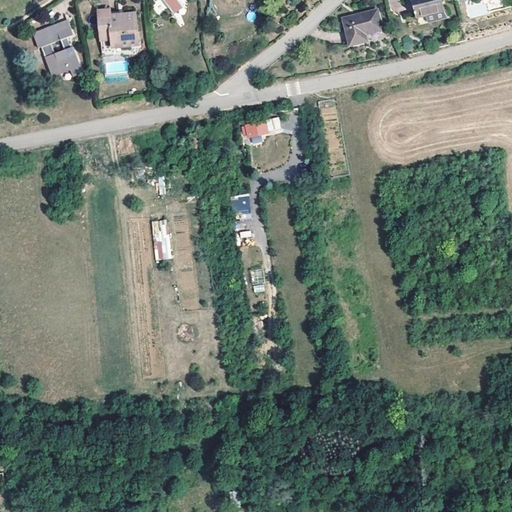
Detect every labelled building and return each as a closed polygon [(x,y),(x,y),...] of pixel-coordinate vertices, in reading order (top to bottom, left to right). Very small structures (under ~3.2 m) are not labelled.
[(160,0),(159,1),(171,18),(181,12),(173,0),(160,0)] [(441,0),(412,0),(416,16),(443,10),(441,0)] [(375,10),(342,18),(347,44),(365,40),(363,32),(379,29),(375,10)] [(122,17),(122,14),(109,15),(99,12),(101,43),(109,42),(111,50),(127,49),(127,41),(136,40),(134,16),(122,17)] [(71,36),(65,22),(54,26),(30,35),(35,50),(39,49),(49,76),(67,69),(78,65),(72,48),(70,49),(66,38),(71,36)] [(78,65),(67,69),(69,76),(80,71),(78,65)] [(293,120),(275,123),(277,134),(295,131),(293,120)] [(250,139),(248,129),(241,131),(243,140),(250,139)] [(250,213),(249,195),(230,197),(232,214),(250,213)] [(168,220),(152,221),(154,261),(171,260),(168,220)] [(252,271),(254,292),(264,291),(262,270),(252,271)]
